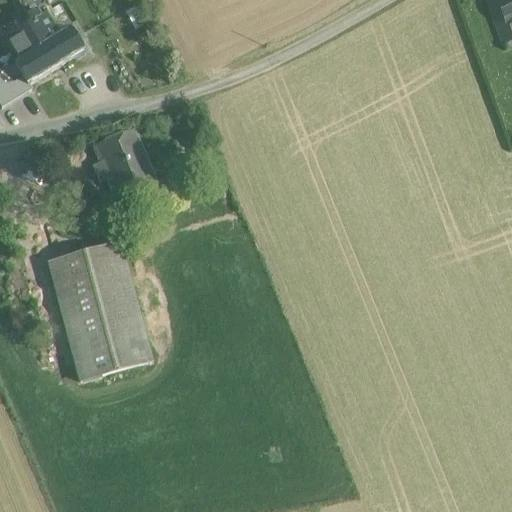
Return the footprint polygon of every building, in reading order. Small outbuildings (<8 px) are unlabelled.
[(49,0),(18,0),(26,14),(27,15),(40,7),(50,2),(49,0)] [(504,6),(501,0),(487,0),(491,11),(504,6)] [(511,0),(501,0),(504,6),(511,25),(511,24),(511,0)] [(511,24),(511,25),(504,6),(491,11),(503,43),(511,39),(511,24)] [(40,7),(27,15),(26,14),(32,25),(46,17),(40,7)] [(32,25),(7,40),(21,63),(21,64),(60,40),(46,17),(32,25)] [(60,40),(21,64),(21,63),(15,66),(27,87),(29,87),(82,55),(82,54),(70,35),(60,40)] [(32,92),(29,87),(27,87),(15,66),(0,75),(0,107),(2,110),(32,92)] [(133,133),(95,148),(101,164),(95,166),(99,178),(106,176),(115,198),(127,193),(132,206),(158,195),(133,133)] [(120,247),(88,256),(49,267),(80,384),(151,364),(120,247)] [(37,369),(50,363),(42,343),(29,349),(37,369)]
